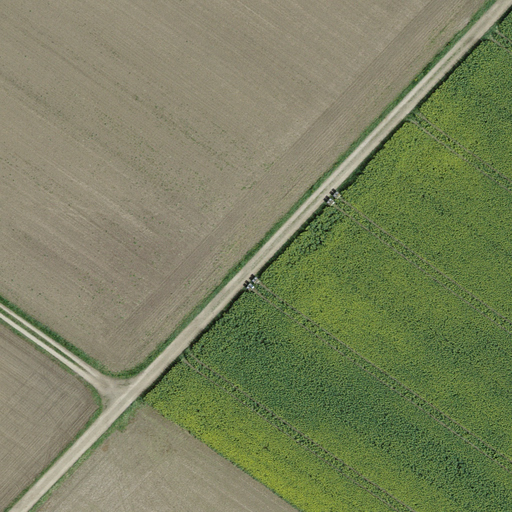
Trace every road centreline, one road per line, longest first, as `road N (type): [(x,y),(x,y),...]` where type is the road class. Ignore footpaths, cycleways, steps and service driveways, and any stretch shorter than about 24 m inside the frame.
road 1 (track): [(504,0),(14,511)]
road 2 (track): [(129,390),(0,301)]
